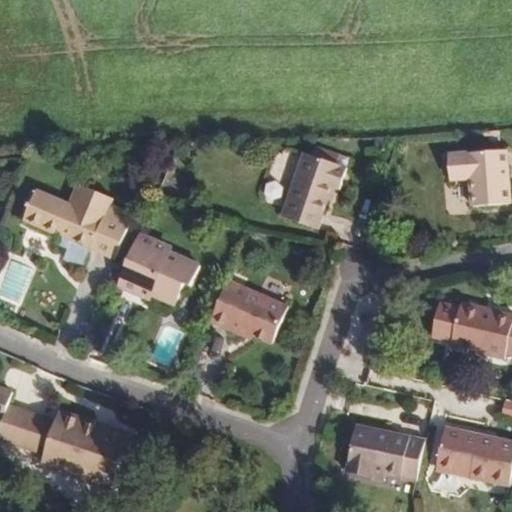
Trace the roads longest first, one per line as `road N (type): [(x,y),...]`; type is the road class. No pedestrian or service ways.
road 1 (residential): [(511,250),(357,276),(304,447)]
road 2 (residential): [(0,336),(304,447)]
